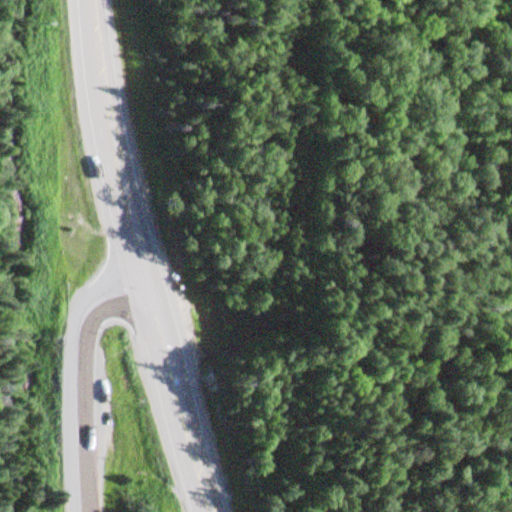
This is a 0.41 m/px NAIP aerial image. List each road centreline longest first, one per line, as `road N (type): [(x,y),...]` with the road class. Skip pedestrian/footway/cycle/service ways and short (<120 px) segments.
road 1 (primary): [(143,282),(103,293),(81,320),(83,511)]
road 2 (trunk): [(208,511),(143,282)]
road 3 (trunk): [(104,109),(143,282)]
